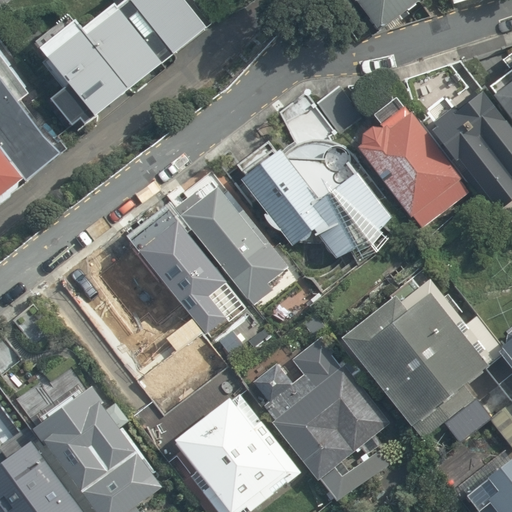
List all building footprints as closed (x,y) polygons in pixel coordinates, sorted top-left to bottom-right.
[(81,124),(203,25),(182,0),(116,0),(112,4),(110,1),(78,27),(70,17),(34,46),(63,82),(46,96),(68,123),(75,117),(81,124)] [(358,0),(382,30),(420,0),(358,0)] [(0,150),(24,181),(59,151),(30,119),(34,117),(20,100),(28,93),(0,55),(0,150)] [(511,68),(489,86),(511,116),(511,68)] [(511,130),(482,89),(428,128),(473,190),(492,216),(511,201),(511,130)] [(408,101),(357,139),(421,228),(473,190),(428,128),(408,101)] [(273,153),(242,174),(293,248),(317,231),(337,259),(398,217),(321,106),(285,131),(294,144),(276,157),(273,153)] [(21,177),(0,151),(0,203),(9,195),(9,192),(17,187),(17,181),(21,177)] [(177,208),(243,295),(286,262),(221,176),(177,208)] [(243,295),(177,208),(134,241),(199,328),(243,295)] [(199,328),(134,241),(76,284),(121,344),(162,313),(179,335),(187,329),(191,334),(199,328)] [(465,321),(430,275),(347,340),(416,430),(436,414),(511,357),(499,341),(477,313),(465,321)] [(323,326),(247,384),(335,500),(412,442),(323,326)] [(511,330),(499,341),(511,357),(511,358),(511,330)] [(511,358),(511,357),(436,414),(460,445),(487,424),(511,455),(511,358)] [(79,497),(146,447),(89,369),(22,418),(36,438),(79,497)] [(240,389),(175,439),(231,511),(241,511),(300,467),(240,389)] [(36,438),(0,464),(0,507),(3,511),(90,511),(79,497),(36,438)] [(146,447),(79,497),(90,511),(147,511),(143,506),(173,484),(146,447)] [(499,502),(485,511),(511,511),(511,456),(481,478),(499,502)]
